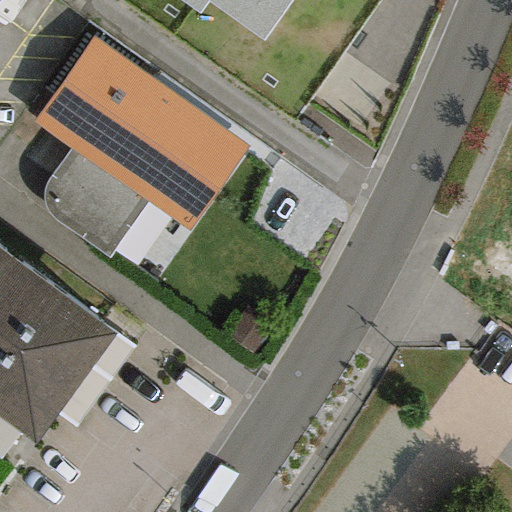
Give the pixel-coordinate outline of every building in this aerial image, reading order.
[(294,0),(177,0),(199,15),(206,4),(263,44),(294,0)] [(187,233),(246,148),(92,37),(32,122),(70,149),(48,180),(45,187),(42,195),(44,204),(46,211),(53,218),(57,223),(108,259),(145,203),(187,233)] [(113,335),(0,251),(0,420),(18,434),(33,445),(113,335)] [(0,458),(18,434),(0,420),(0,458)] [(478,511),(462,500),(453,511),(478,511)]
